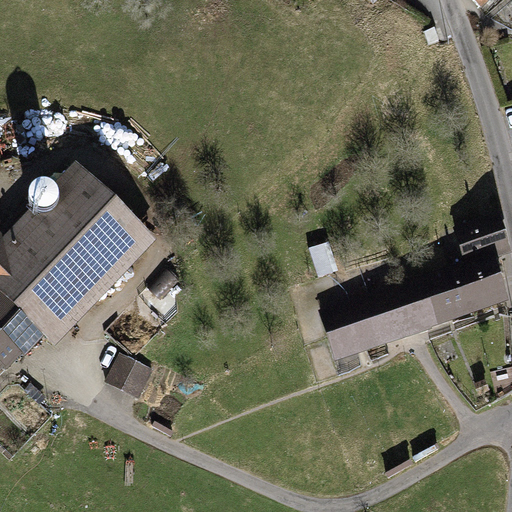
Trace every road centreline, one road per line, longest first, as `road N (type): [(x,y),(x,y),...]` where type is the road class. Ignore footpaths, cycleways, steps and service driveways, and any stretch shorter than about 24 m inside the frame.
road 1 (track): [(511,425),(481,431),(374,494),(324,505),(271,491),(34,369)]
road 2 (tertiary): [(451,0),(511,198)]
